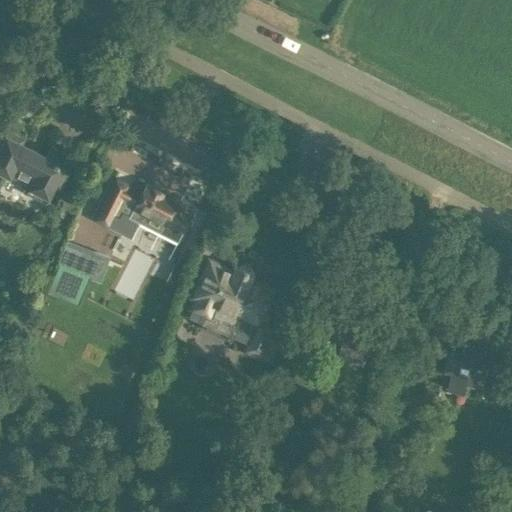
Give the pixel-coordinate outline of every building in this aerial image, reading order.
[(24,139),(3,128),(0,134),(0,147),(0,171),(10,177),(13,171),(32,180),(26,194),(45,203),(53,187),(60,190),(69,171),(63,168),(69,155),(50,146),(45,155),(21,144),(24,139)] [(118,174),(95,220),(110,228),(131,238),(139,222),(162,234),(178,241),(189,218),(187,216),(175,210),(180,201),(135,178),(133,182),(118,174)] [(92,252),(66,242),(58,263),(84,273),(83,276),(100,282),(110,256),(93,249),(92,252)] [(250,267),(242,264),(235,269),(233,268),(230,273),(210,264),(211,261),(210,261),(208,267),(205,265),(200,277),(202,278),(194,297),(198,299),(193,310),(210,318),(211,314),(221,319),(220,321),(224,322),(224,320),(240,328),(236,337),(250,343),(246,351),(272,363),(285,335),(260,323),(275,290),(254,280),(255,278),(252,277),(253,271),(250,267)] [(365,365),(369,354),(370,353),(373,354),(376,347),(380,348),(389,328),(382,324),(384,321),(357,309),(356,312),(335,303),(322,334),(344,343),(339,353),(365,365)] [(486,336),(464,332),(460,354),(446,351),(443,371),(450,372),(447,389),(464,392),(465,385),(481,388),(485,366),(481,365),(486,336)] [(376,347),(373,354),(368,367),(381,372),(389,352),(380,348),(376,347)]
